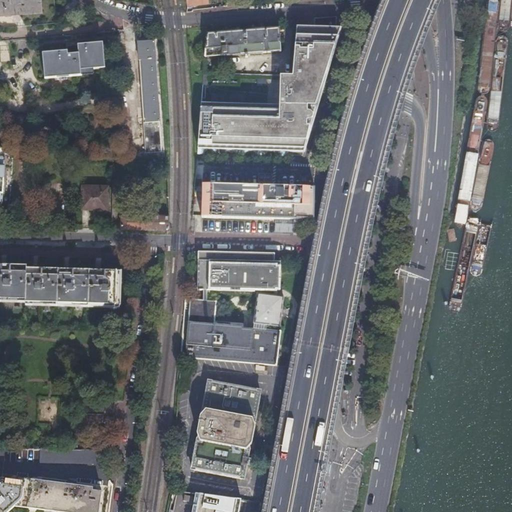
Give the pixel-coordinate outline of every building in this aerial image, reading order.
[(0,0),(0,13),(41,10),(40,0),(0,0)] [(199,100),(195,160),(202,153),(209,160),(222,160),(229,153),(235,160),(249,160),(256,153),(262,160),(276,160),(282,153),(289,160),(295,160),(300,155),(314,155),(322,129),(318,129),(319,123),(320,114),(321,109),(329,110),(341,30),(336,29),(337,18),(314,18),(314,25),(308,25),(307,53),(295,52),(294,75),(290,75),(290,76),(281,75),(202,72),(199,100)] [(308,25),(296,25),(295,52),(307,53),(308,25)] [(279,28),(204,33),(203,56),(244,53),(244,57),(248,57),(247,53),(280,51),(279,28)] [(153,40),(137,41),(144,153),(160,151),(153,40)] [(67,50),(43,52),(46,78),(82,75),(81,70),(105,67),(103,42),(67,45),(67,50)] [(0,208),(8,209),(12,158),(8,158),(5,154),(3,153),(1,151),(0,150),(0,208)] [(130,163),(131,156),(114,155),(114,178),(120,178),(121,162),(130,163)] [(289,220),(313,221),(313,219),(314,188),(202,185),(201,217),(274,220),(289,220)] [(81,187),(80,209),(106,210),(106,188),(81,187)] [(121,217),(121,229),(168,230),(168,222),(168,217),(141,216),(141,217),(121,217)] [(289,220),(274,220),(274,229),(289,229),(289,220)] [(251,252),(197,251),(196,289),(202,289),(207,290),(247,291),(251,252)] [(272,253),(251,252),(247,291),(252,291),(252,289),(271,289),(274,289),(277,289),(277,283),(276,283),(273,283),(273,271),(276,271),(277,271),(277,260),(272,260),(272,253)] [(0,299),(25,301),(25,302),(115,305),(117,271),(26,269),(26,266),(0,265),(0,299)] [(252,291),(247,291),(246,302),(244,304),(243,317),(250,317),(253,318),(256,293),(271,295),(271,289),(252,289),(252,291)] [(246,302),(247,291),(207,290),(207,300),(215,301),(213,319),(242,322),(242,320),(243,317),(244,304),(246,302)] [(242,320),(242,322),(242,325),(264,329),(264,324),(279,326),(283,296),(274,295),(271,295),(256,293),(253,318),(250,317),(249,321),(242,320)] [(202,299),(184,297),(180,356),(275,365),(278,331),(264,329),(242,325),(242,322),(213,319),(215,301),(207,300),(202,299)] [(196,438),(191,465),(194,470),(242,479),(246,475),(251,449),(249,443),(252,425),(256,420),(260,393),(258,388),(210,380),(206,383),(201,410),(202,414),(200,416),(197,433),(198,436),(196,438)] [(105,464),(105,451),(40,449),(40,462),(105,464)] [(0,511),(6,511),(14,506),(58,511),(98,511),(102,491),(92,490),(92,488),(15,478),(15,480),(0,478),(0,511)] [(238,511),(241,498),(186,490),(184,500),(195,502),(193,511),(238,511)]
